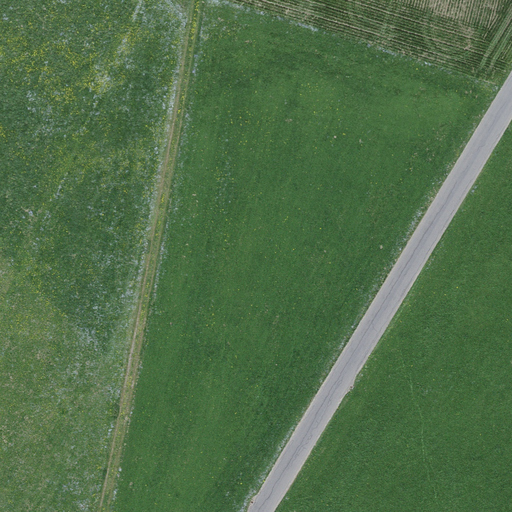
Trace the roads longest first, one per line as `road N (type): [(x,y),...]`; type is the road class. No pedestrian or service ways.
road 1 (track): [(103,511),(200,0)]
road 2 (tertiary): [(261,511),(511,97)]
